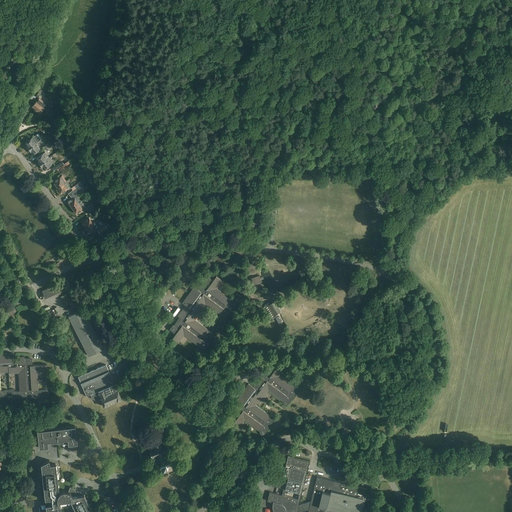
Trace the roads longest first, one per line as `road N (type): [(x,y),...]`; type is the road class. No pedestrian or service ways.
road 1 (track): [(384,271),(396,242),(396,150),(511,20)]
road 2 (unclassified): [(384,271),(247,247),(168,245),(92,259)]
road 3 (unclassified): [(129,511),(65,390),(66,375)]
road 4 (unclassified): [(10,143),(55,0)]
road 5 (unclassified): [(250,465),(290,438),(384,473)]
road 6 (unclassified): [(179,372),(239,356),(323,361)]
road 7 (unclassified): [(92,259),(10,143)]
